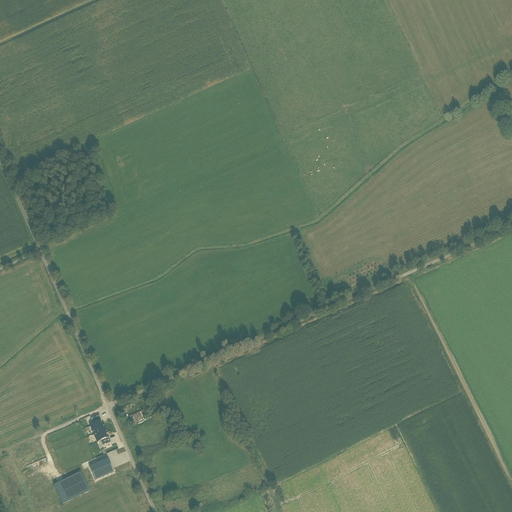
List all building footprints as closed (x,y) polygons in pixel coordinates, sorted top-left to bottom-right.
[(147,409),(129,417),(134,426),(152,417),(147,409)] [(99,421),(89,425),(93,434),(103,430),(99,421)] [(103,430),(106,439),(109,446),(113,445),(116,452),(120,450),(117,443),(110,427),(103,430)] [(103,430),(93,434),(83,438),(85,444),(86,443),(88,447),(106,439),(103,430)] [(64,432),(47,441),(52,450),(54,454),(55,453),(60,464),(76,457),(74,453),(71,446),(64,432)] [(88,447),(74,453),(76,457),(60,464),(65,474),(68,479),(103,464),(111,461),(109,455),(116,452),(113,445),(109,446),(106,439),(88,447)] [(46,453),(41,442),(35,444),(41,456),(46,453)] [(68,479),(54,486),(62,504),(98,487),(101,485),(103,484),(127,472),(123,464),(106,472),(103,464),(68,479)] [(127,472),(103,484),(107,493),(118,488),(116,483),(129,477),(127,472)]
